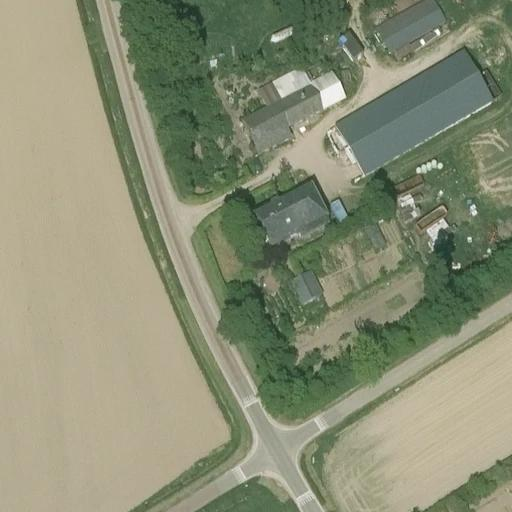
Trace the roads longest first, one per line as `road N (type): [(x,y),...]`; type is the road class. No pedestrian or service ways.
road 1 (tertiary): [(276,450),(213,339),(134,121),(103,0)]
road 2 (unclassified): [(276,450),(511,301)]
